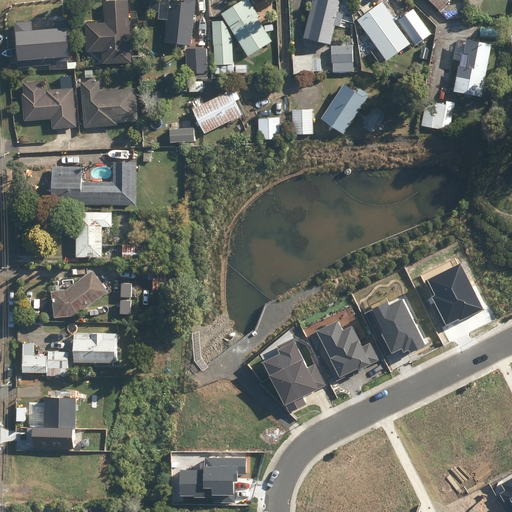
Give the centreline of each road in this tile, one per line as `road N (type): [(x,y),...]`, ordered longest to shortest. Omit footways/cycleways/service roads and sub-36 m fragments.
road 1 (residential): [(273,511),(277,480),(300,447),(511,341)]
road 2 (track): [(306,444),(240,375),(234,357),(286,304),(319,285)]
